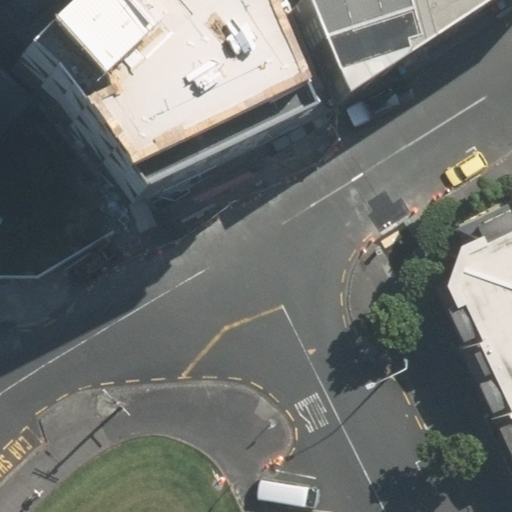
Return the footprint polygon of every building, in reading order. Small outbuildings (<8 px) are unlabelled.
[(76,0),(56,19),(33,35),(141,176),(309,101),(265,0),(76,0)] [(337,111),(500,0),(325,0),(294,10),(337,111)] [(0,74),(0,148),(36,104),(0,75),(0,74)] [(511,188),(473,210),(458,250),(511,267),(511,188)] [(449,291),(500,405),(511,399),(511,267),(458,250),(449,291)] [(511,399),(500,405),(511,429),(511,399)]
